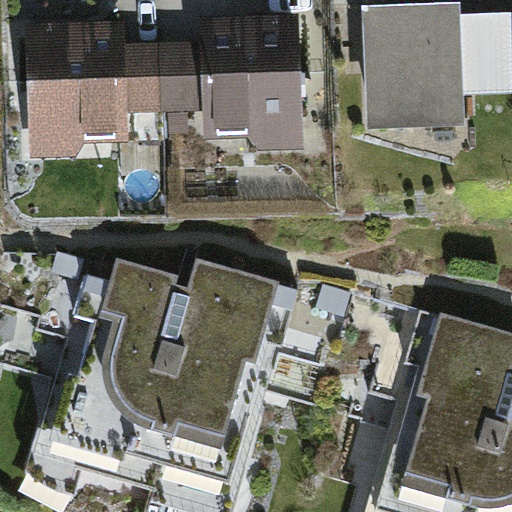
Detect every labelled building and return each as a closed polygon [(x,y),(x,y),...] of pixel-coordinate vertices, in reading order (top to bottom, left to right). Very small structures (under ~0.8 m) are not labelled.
[(463,6),(366,9),(371,132),(467,128),(466,95),(463,16),(463,6)] [(511,13),(463,16),(466,95),(511,92),(511,13)] [(298,18),(203,21),(204,44),(206,113),(208,141),(247,140),(261,153),(306,150),(298,18)] [(126,24),(26,27),(28,159),(74,159),(87,145),(129,142),(128,115),(126,46),(126,24)] [(204,44),(126,46),(128,115),(206,113),(204,44)] [(183,277),(115,258),(109,281),(86,274),(36,455),(161,489),(155,511),(230,511),(237,490),(229,487),(284,284),(198,261),(191,289),(181,287),(183,277)] [(511,511),(511,338),(420,313),(405,367),(419,371),(379,511),(377,511),(366,509),(364,511),(511,511)]
